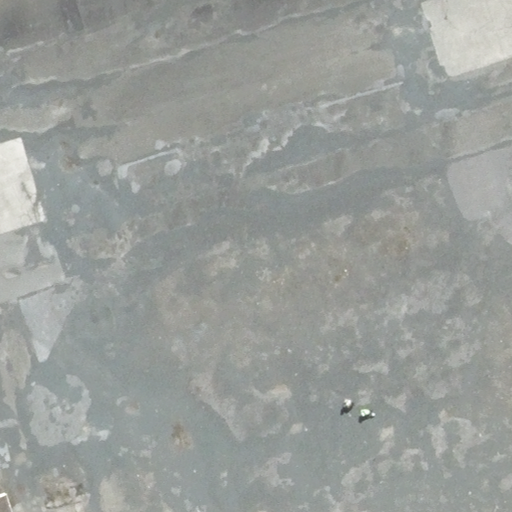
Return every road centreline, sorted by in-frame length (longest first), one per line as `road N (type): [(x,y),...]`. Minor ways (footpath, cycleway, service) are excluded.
road 1 (unknown): [(511,17),(0,203)]
road 2 (unknown): [(0,392),(40,428),(269,506),(348,508),(413,467),(457,398)]
